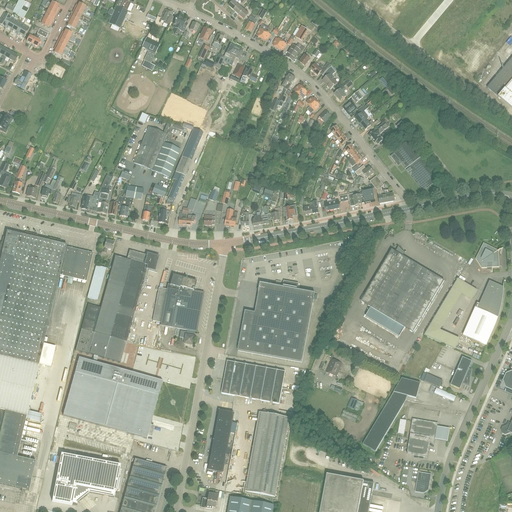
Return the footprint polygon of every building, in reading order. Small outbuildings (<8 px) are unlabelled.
[(30,7),(24,5),(25,2),(20,0),(19,0),(12,12),(17,15),(17,16),(23,19),(27,13),(30,7)] [(57,10),(59,4),(50,0),(48,5),(57,10)] [(124,0),(121,8),(127,11),(130,4),(131,4),(133,5),(133,4),(134,0),(124,0)] [(382,0),(417,29),(441,0),(382,0)] [(234,11),(239,5),(234,1),(229,6),(234,11)] [(89,6),(80,2),(78,7),(87,11),(89,6)] [(54,15),(57,10),(48,5),(45,10),(54,15)] [(239,15),(244,10),(239,5),(234,11),(239,15)] [(108,23),(112,25),(110,29),(118,32),(119,28),(120,29),(128,11),(127,11),(121,8),(116,6),(108,23)] [(87,11),(78,7),(75,11),(84,16),(87,11)] [(54,15),(45,10),(43,15),(52,20),(54,15)] [(173,17),(171,16),(173,13),(169,11),(165,10),(162,18),(160,20),(164,22),(163,23),(164,23),(169,26),(173,17)] [(249,14),(244,10),(239,15),(244,20),(249,14)] [(262,10),(257,16),(262,19),(267,13),(262,10)] [(84,16),(75,11),(73,16),(82,21),(84,16)] [(5,28),(11,18),(4,14),(1,21),(0,21),(0,24),(0,25),(3,28),(3,27),(5,28)] [(52,20),(43,15),(40,20),(49,25),(52,20)] [(82,21),(73,16),(70,21),(79,26),(82,21)] [(185,23),(186,21),(182,19),(177,17),(174,25),(176,26),(175,28),(180,31),(184,32),(185,31),(188,25),(185,23)] [(11,31),(17,21),(11,18),(5,28),(7,29),(7,30),(9,31),(9,30),(11,31)] [(46,30),(49,25),(40,20),(37,26),(46,30)] [(255,25),(257,22),(254,20),(252,24),(250,23),(250,22),(249,22),(249,21),(248,21),(247,23),(249,24),(246,30),(251,33),(255,25)] [(17,35),(23,25),(17,21),(11,31),(13,32),(12,33),(14,34),(15,33),(17,35)] [(79,26),(70,21),(68,26),(77,31),(79,26)] [(189,30),(196,33),(200,26),(193,23),(189,30)] [(29,28),(23,25),(17,35),(19,36),(19,37),(21,38),(21,37),(23,38),(29,28)] [(76,32),(67,28),(64,33),(73,37),(76,32)] [(204,28),(201,35),(199,34),(195,43),(198,45),(200,40),(205,43),(206,41),(207,41),(208,41),(210,37),(209,36),(211,31),(204,28)] [(262,38),(265,32),(260,28),(257,34),(258,34),(257,36),(262,38)] [(41,41),(38,40),(40,36),(46,39),(48,34),(40,29),(38,32),(36,36),(32,44),(38,47),(41,41)] [(271,35),(265,32),(262,38),(266,41),(267,39),(268,40),(271,35)] [(71,42),(73,37),(64,33),(62,38),(71,42)] [(214,42),(212,47),(219,50),(222,43),(221,42),(224,37),(217,34),(214,42)] [(32,44),(36,36),(34,35),(33,37),(29,36),(26,42),(32,44)] [(68,47),(71,42),(62,38),(59,42),(68,47)] [(150,40),(146,38),(142,48),(156,54),(160,44),(156,43),(155,44),(149,42),(150,40)] [(278,48),(281,41),(276,38),(273,44),(274,44),(273,46),(278,48)] [(287,45),(281,41),(278,48),(282,51),(283,49),(284,49),(287,45)] [(68,47),(59,42),(57,47),(66,52),(68,47)] [(198,57),(204,60),(209,48),(203,45),(198,57)] [(231,60),(237,47),(234,46),(233,46),(231,45),(227,54),(231,56),(229,59),(231,60)] [(293,46),(290,50),(286,56),(293,61),(299,50),(293,46)] [(66,52),(57,47),(54,52),(63,57),(66,52)] [(241,49),(237,47),(231,60),(234,61),(235,58),(239,59),(243,51),(240,50),(241,49)] [(9,60),(13,54),(7,51),(4,57),(9,60)] [(310,59),(307,57),(310,55),(307,52),(305,56),(305,55),(299,62),(305,67),(310,59)] [(18,57),(13,54),(9,60),(15,63),(18,57)] [(218,55),(213,66),(219,69),(224,57),(218,55)] [(214,63),(207,59),(204,64),(212,68),(214,63)] [(328,63),(327,64),(326,66),(325,67),(321,64),(319,67),(315,64),(311,70),(318,75),(320,73),(322,75),(330,66),(328,63)] [(235,75),(239,77),(244,67),(239,65),(235,75)] [(337,83),(334,79),(335,78),(333,75),(336,72),(331,67),(329,69),(323,76),(325,78),(323,80),(330,89),(337,83)] [(246,69),(242,76),(240,82),(244,84),(247,83),(248,79),(255,82),(258,77),(251,74),(253,72),(246,69)] [(511,75),(503,69),(494,80),(505,90),(499,98),(511,108),(511,75)] [(285,87),(292,76),(288,74),(284,81),(282,86),(285,88),(285,87)] [(27,81),(24,79),(18,76),(14,84),(23,88),(27,81)] [(295,78),(292,76),(285,87),(285,88),(283,91),(284,91),(282,95),(284,95),(285,92),(287,89),(288,90),(291,85),(295,78)] [(346,97),(343,93),(346,90),(344,87),(346,86),(349,88),(353,85),(348,79),(338,87),(340,90),(334,95),(340,101),(346,97)] [(298,94),(303,88),(300,85),(298,86),(297,86),(293,90),(298,94)] [(398,91),(395,86),(390,90),(393,94),(398,91)] [(307,92),(303,88),(298,94),(303,99),(307,94),(306,93),(307,92)] [(365,95),(361,89),(351,97),(356,103),(365,95)] [(280,119),(283,121),(292,98),(289,97),(280,119)] [(310,107),(316,102),(313,98),(312,99),(311,98),(306,102),(310,107)] [(275,111),(279,101),(275,99),(271,110),(275,111)] [(357,109),(351,101),(343,108),(349,115),(357,109)] [(320,105),(316,102),(310,107),(314,112),(319,107),(318,107),(320,105)] [(360,125),(369,118),(364,112),(370,107),(367,104),(364,107),(362,105),(357,109),(359,111),(355,114),(357,117),(355,119),(360,125)] [(319,117),(325,123),(332,116),(326,110),(319,117)] [(9,115),(7,118),(1,114),(0,116),(0,120),(7,124),(10,119),(13,120),(14,118),(9,115)] [(304,125),(308,119),(302,115),(298,121),(304,125)] [(371,121),(369,123),(367,120),(369,118),(360,125),(365,131),(367,129),(369,132),(380,123),(378,120),(374,123),(371,121)] [(369,135),(372,140),(378,135),(380,138),(383,136),(382,136),(379,137),(378,135),(380,133),(380,134),(390,127),(386,122),(376,129),(369,135)] [(330,130),(334,135),(341,130),(337,125),(330,130)] [(169,177),(181,149),(164,142),(167,135),(149,127),(134,163),(169,177)] [(344,135),(341,130),(334,135),(338,140),(344,135)] [(342,145),(348,140),(344,135),(338,140),(340,143),(338,144),(339,146),(340,146),(342,145)] [(381,146),(386,141),(383,136),(380,138),(378,135),(372,140),(375,143),(376,142),(378,144),(379,143),(381,146)] [(177,168),(173,179),(174,179),(175,180),(168,197),(167,197),(172,185),(170,184),(168,189),(165,196),(163,202),(166,203),(166,204),(170,204),(170,202),(174,203),(185,176),(186,172),(190,164),(189,163),(190,161),(191,162),(200,140),(194,137),(185,157),(182,156),(177,168)] [(347,151),(349,154),(355,149),(351,144),(345,149),(343,150),(345,153),(347,151)] [(353,159),(359,154),(355,149),(349,154),(345,157),(348,162),(353,159)] [(363,159),(359,154),(353,159),(349,162),(351,165),(353,164),(354,165),(356,164),(363,159)] [(401,163),(394,154),(391,156),(398,166),(401,163)] [(22,183),(19,183),(20,179),(22,175),(25,168),(21,166),(18,173),(16,177),(15,181),(15,182),(12,192),(20,194),(22,183)] [(50,167),(47,175),(43,182),(47,184),(50,179),(51,180),(56,170),(50,167)] [(370,167),(367,170),(363,173),(360,169),(355,172),(358,176),(362,173),(364,176),(365,175),(367,178),(374,173),(370,167)] [(43,182),(47,175),(41,173),(35,186),(41,188),(43,182)] [(112,186),(111,186),(116,177),(114,176),(115,174),(113,174),(108,185),(108,187),(107,187),(106,190),(101,189),(100,194),(99,198),(107,200),(109,191),(111,191),(112,186)] [(11,179),(3,175),(0,183),(0,185),(6,189),(11,179)] [(57,181),(53,190),(59,191),(62,183),(64,178),(59,176),(57,181)] [(377,191),(381,188),(384,186),(377,176),(370,182),(377,191)] [(165,196),(168,189),(155,184),(152,192),(164,197),(165,196)] [(37,191),(38,188),(29,186),(28,189),(29,189),(27,196),(36,198),(37,191)] [(51,191),(49,191),(51,187),(49,186),(47,190),(43,189),(42,196),(42,197),(45,198),(45,197),(48,198),(48,194),(50,195),(51,191)] [(127,186),(125,197),(141,200),(144,189),(127,186)] [(272,198),(275,191),(266,188),(265,192),(269,193),(268,197),(272,198)] [(393,194),(390,194),(389,190),(382,191),(381,188),(377,191),(379,196),(380,204),(395,201),(393,194)] [(59,191),(53,190),(52,192),(54,193),(52,198),(54,198),(53,202),(58,204),(59,200),(60,200),(61,195),(58,195),(59,191)] [(363,192),(363,195),(361,195),(361,196),(363,195),(364,199),(361,199),(362,204),(365,203),(375,201),(373,190),(363,192)] [(210,200),(215,202),(219,193),(213,191),(210,200)] [(81,209),(96,212),(99,198),(100,194),(95,192),(93,197),(85,195),(84,197),(83,201),(81,209)] [(76,207),(77,201),(79,202),(80,195),(72,193),(71,196),(69,196),(68,202),(70,202),(69,206),(76,207)] [(187,219),(187,215),(188,215),(189,209),(193,210),(196,200),(197,200),(198,195),(195,194),(193,199),(191,198),(187,208),(184,208),(183,212),(181,212),(180,214),(180,218),(179,225),(186,226),(187,219)] [(361,196),(361,195),(354,196),(353,194),(348,195),(349,201),(350,207),(355,206),(362,205),(362,204),(361,199),(364,199),(363,195),(361,196)] [(115,216),(117,205),(120,205),(123,198),(119,196),(117,201),(116,201),(115,203),(111,203),(109,214),(115,216)] [(199,203),(204,204),(202,208),(205,209),(207,203),(206,203),(207,198),(201,196),(199,203)] [(129,209),(128,209),(130,199),(123,198),(120,205),(119,207),(118,211),(121,211),(120,216),(128,218),(129,209)] [(339,200),(336,201),(335,200),(332,201),(333,210),(341,209),(339,200)] [(333,210),(332,201),(328,201),(328,202),(325,203),(325,206),(326,211),(333,210)] [(108,204),(99,202),(97,212),(107,214),(108,206),(107,206),(108,204)] [(293,219),(292,216),(294,216),(293,209),(292,206),(291,206),(290,202),(285,203),(287,210),(288,212),(286,213),(287,220),(293,219)] [(319,213),(318,205),(317,202),(310,203),(311,206),(312,214),(319,213)] [(312,214),(311,206),(304,207),(304,210),(305,216),(312,214)] [(167,220),(167,216),(166,216),(166,211),(167,208),(161,207),(160,210),(158,223),(165,224),(165,220),(167,220)] [(280,221),(279,214),(282,213),(281,208),(275,209),(276,214),(273,214),(274,222),(280,221)] [(249,226),(249,220),(249,214),(245,214),(245,210),(243,209),(240,216),(244,217),(244,220),(242,220),(242,226),(249,226)] [(226,218),(225,226),(226,226),(229,227),(229,226),(230,226),(232,218),(233,218),(234,212),(235,211),(228,210),(226,218)] [(205,215),(205,219),(204,226),(212,226),(212,223),(215,223),(215,217),(213,217),(213,216),(205,215)] [(253,227),(263,225),(262,218),(261,216),(256,216),(253,222),(253,227)] [(39,365),(60,276),(86,282),(93,254),(66,247),(67,246),(7,232),(5,238),(3,237),(2,243),(4,243),(1,255),(0,260),(0,484),(6,485),(12,487),(19,489),(22,489),(22,492),(25,493),(26,490),(29,491),(36,461),(35,461),(21,458),(17,457),(26,419),(40,422),(42,414),(28,411),(38,367),(39,365)] [(106,240),(104,248),(103,248),(102,253),(106,254),(107,249),(112,250),(114,242),(106,240)] [(482,268),(499,267),(498,251),(484,243),(476,259),(482,268)] [(413,333),(444,281),(392,250),(361,302),(371,308),(366,316),(399,336),(405,328),(413,333)] [(89,306),(77,351),(120,363),(146,269),(155,272),(158,259),(130,251),(127,260),(116,257),(101,309),(89,306)] [(95,264),(88,298),(98,300),(105,266),(95,264)] [(315,272),(314,264),(305,266),(307,274),(315,272)] [(197,282),(173,275),(170,285),(168,285),(160,326),(197,333),(204,292),(194,291),(197,282)] [(457,279),(424,335),(455,349),(460,338),(440,330),(461,294),(471,300),(477,290),(457,279)] [(476,308),(463,335),(486,346),(493,332),(492,332),(494,327),(496,322),(498,318),(498,317),(500,313),(499,313),(501,308),(500,308),(502,303),(501,302),(503,298),(501,297),(503,293),(502,292),(504,287),(490,281),(478,309),(476,308)] [(314,293),(297,290),(298,285),(284,282),(283,288),(260,284),(255,313),(245,311),(238,351),(302,362),(314,293)] [(192,346),(193,337),(186,335),(187,332),(181,331),(180,337),(185,338),(184,344),(192,346)] [(79,358),(63,415),(146,439),(162,381),(96,363),(98,357),(93,356),(92,362),(79,358)] [(463,382),(469,385),(471,369),(469,368),(472,361),(462,357),(450,385),(459,389),(463,382)] [(336,377),(342,364),(332,359),(326,372),(336,377)] [(228,361),(224,382),(222,394),(279,404),(285,372),(228,361)] [(511,371),(506,374),(503,380),(506,387),(511,390),(511,371)] [(443,381),(427,374),(424,381),(439,388),(443,381)] [(375,452),(389,428),(406,400),(407,396),(416,398),(420,383),(402,378),(363,444),(375,452)] [(442,397),(444,392),(437,388),(434,394),(442,397)] [(448,393),(445,398),(454,402),(456,397),(448,393)] [(347,407),(357,411),(359,412),(363,403),(361,402),(351,398),(347,407)] [(207,465),(206,470),(223,473),(233,413),(217,410),(216,415),(218,415),(209,465),(207,465)] [(342,416),(355,422),(358,416),(344,410),(342,416)] [(275,497),(287,428),(289,418),(259,413),(245,492),(275,497)] [(435,442),(437,428),(437,425),(436,423),(412,419),(410,434),(407,454),(427,457),(429,442),(433,443),(435,442)] [(407,421),(401,420),(398,433),(405,434),(407,421)] [(511,433),(511,429),(511,423),(508,422),(507,425),(502,427),(501,430),(502,433),(505,435),(511,433)] [(447,441),(450,428),(436,426),(434,439),(447,441)] [(114,498),(120,466),(61,454),(52,501),(77,506),(78,503),(89,493),(114,498)] [(156,511),(165,481),(163,481),(166,468),(135,459),(120,511),(154,511),(156,511)] [(424,494),(429,490),(431,474),(418,472),(415,492),(424,494)] [(327,474),(320,511),(368,511),(374,483),(327,474)] [(216,508),(218,495),(208,493),(207,499),(202,498),(201,506),(203,506),(203,508),(211,510),(212,507),(216,508)] [(272,511),(273,505),(230,497),(227,511),(272,511)]
